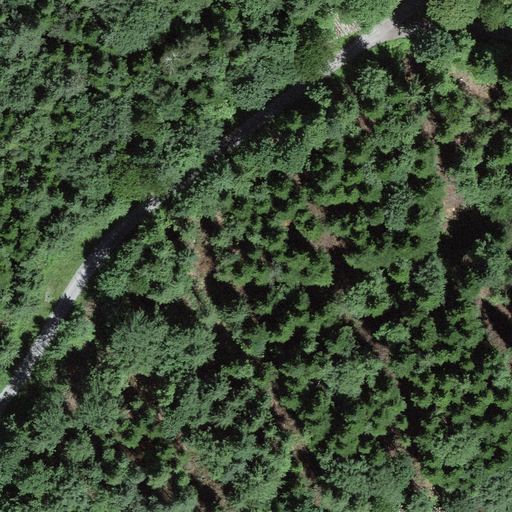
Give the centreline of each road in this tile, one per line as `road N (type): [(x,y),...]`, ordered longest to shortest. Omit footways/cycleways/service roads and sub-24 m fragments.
road 1 (track): [(388,22),(121,225),(0,387)]
road 2 (track): [(511,41),(388,22)]
